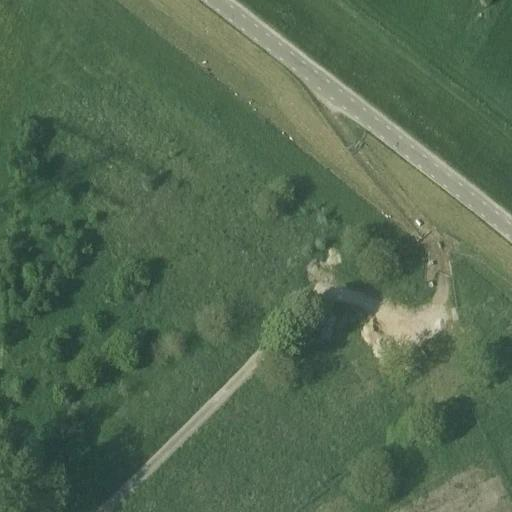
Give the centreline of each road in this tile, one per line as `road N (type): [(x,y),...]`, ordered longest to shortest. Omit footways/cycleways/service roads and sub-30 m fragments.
road 1 (track): [(323,91),(334,119),(439,254),(436,322),(392,356),(140,483),(84,465),(33,430),(0,426)]
road 2 (track): [(474,511),(361,371),(50,91),(28,86),(0,117)]
road 3 (tertiary): [(511,238),(205,0)]
road 4 (motorway): [(511,346),(218,511)]
road 5 (motorway): [(304,511),(511,395)]
road 6 (track): [(511,52),(438,53),(359,80),(336,102)]
